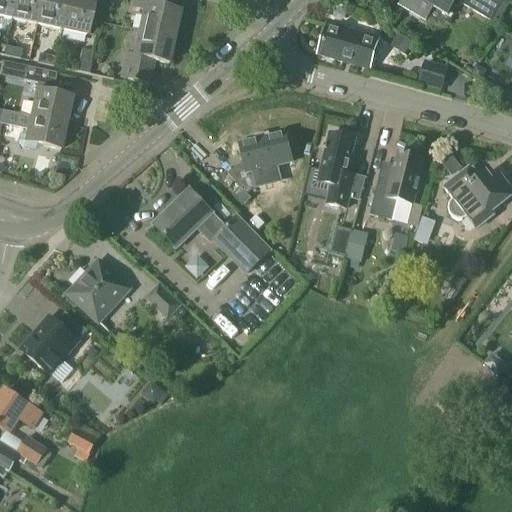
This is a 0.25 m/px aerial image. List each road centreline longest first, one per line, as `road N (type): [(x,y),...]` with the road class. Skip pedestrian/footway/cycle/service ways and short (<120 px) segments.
road 1 (tertiary): [(12,221),(36,224),(56,215),(261,40)]
road 2 (residential): [(511,129),(311,72),(261,40)]
